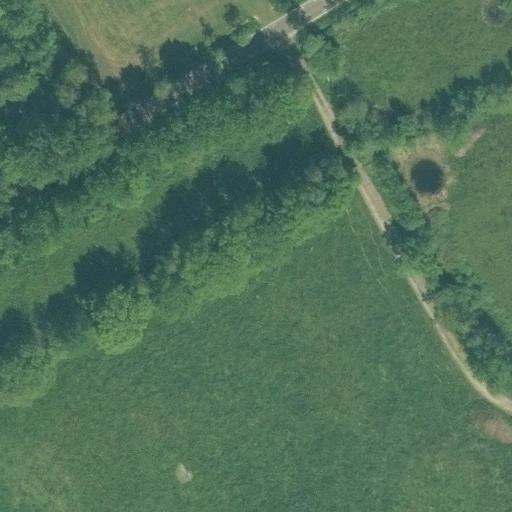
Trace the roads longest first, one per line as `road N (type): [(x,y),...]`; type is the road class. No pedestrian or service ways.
road 1 (track): [(254,3),(281,26),(468,376),(511,406)]
road 2 (unclassified): [(0,195),(321,0)]
